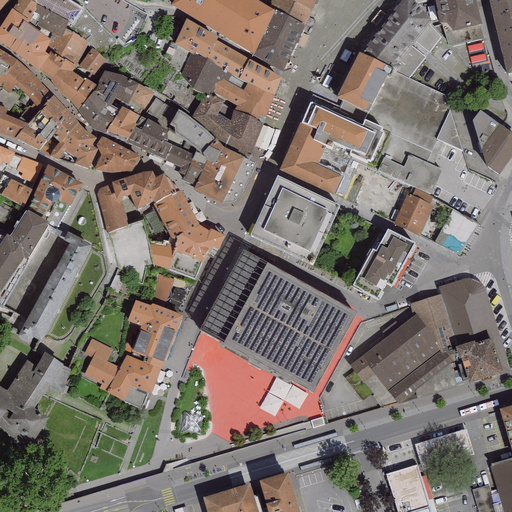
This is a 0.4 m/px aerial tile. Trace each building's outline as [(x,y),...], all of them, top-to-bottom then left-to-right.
[(0,0),(0,15),(11,0),(0,0)] [(65,30),(68,26),(26,0),(19,0),(12,13),(44,32),(45,31),(60,40),(65,30)] [(26,0),(68,26),(72,27),(81,13),(62,0),(26,0)] [(174,0),(170,6),(254,58),(275,14),(248,0),(174,0)] [(248,0),(275,14),(276,13),(304,28),(318,0),(248,0)] [(411,0),(403,0),(383,26),(411,47),(415,42),(429,52),(442,37),(429,25),(432,21),(411,0)] [(475,0),(434,0),(438,15),(437,15),(440,26),(443,26),(448,47),(483,38),(480,28),(482,28),(475,0)] [(511,76),(511,0),(488,0),(507,78),(511,76)] [(44,32),(12,13),(0,30),(0,44),(39,75),(40,73),(50,58),(45,55),(51,43),(42,36),(44,32)] [(283,75),(304,28),(275,14),(254,58),(283,75)] [(218,40),(186,21),(174,46),(190,55),(193,57),(195,55),(206,62),(207,60),(217,43),(218,40)] [(411,47),(383,26),(360,57),(393,73),(409,79),(425,58),(411,47)] [(89,45),(65,30),(60,40),(52,54),(65,63),(66,62),(76,68),(89,45)] [(248,62),(217,43),(207,60),(222,70),(232,77),(239,81),(248,62)] [(0,87),(2,88),(7,76),(17,61),(0,50),(0,87)] [(106,62),(92,50),(74,75),(85,82),(86,81),(89,83),(106,62)] [(40,73),(52,82),(65,63),(52,54),(50,58),(40,73)] [(193,57),(190,55),(181,76),(193,91),(206,97),(212,95),(220,81),(228,85),(232,77),(222,70),(207,60),(206,62),(195,55),(193,57)] [(360,57),(358,56),(336,102),(368,117),(386,79),(389,81),(393,73),(360,57)] [(39,80),(17,61),(7,76),(2,88),(9,94),(15,86),(28,97),(40,112),(53,97),(39,80)] [(66,62),(65,63),(52,82),(51,84),(57,91),(70,104),(85,82),(74,75),(72,74),(76,68),(66,62)] [(248,62),(239,81),(248,85),(275,99),(282,80),(248,62)] [(409,79),(393,73),(389,81),(386,79),(368,117),(336,102),(330,114),(362,130),(365,123),(389,134),(374,167),(371,171),(413,188),(430,197),(442,173),(425,163),(437,140),(450,112),(444,96),(409,79)] [(123,78),(104,74),(96,87),(78,112),(89,129),(105,136),(121,109),(125,111),(130,103),(139,87),(123,78)] [(96,87),(93,85),(89,83),(86,81),(85,82),(70,104),(77,111),(78,112),(96,87)] [(263,121),(275,99),(248,85),(244,93),(228,85),(220,81),(212,95),(237,107),(235,111),(257,123),(260,119),(263,121)] [(154,95),(139,87),(130,103),(145,111),(154,95)] [(250,161),(264,125),(257,123),(235,111),(237,107),(212,95),(206,97),(191,119),(220,144),(250,161)] [(79,122),(53,97),(40,112),(28,125),(15,140),(50,155),(59,141),(62,142),(79,122)] [(389,134),(365,123),(362,130),(330,114),(311,105),(301,126),(318,133),(313,143),(325,149),(324,151),(350,162),(351,158),(374,167),(389,134)] [(0,106),(0,134),(15,140),(28,125),(5,116),(8,110),(0,106)] [(125,111),(121,109),(105,136),(128,145),(137,127),(135,127),(139,119),(125,111)] [(461,151),(450,112),(437,140),(461,151)] [(197,153),(203,158),(216,144),(185,117),(179,113),(169,127),(174,130),(175,137),(197,153)] [(481,152),(499,127),(479,113),(473,124),(481,152)] [(171,135),(139,119),(135,127),(137,127),(128,145),(165,164),(173,148),(166,145),(171,135)] [(88,134),(79,122),(62,142),(59,141),(50,155),(58,161),(65,151),(77,159),(74,165),(89,169),(98,150),(91,147),(96,139),(88,134)] [(301,126),(300,125),(279,172),(333,196),(342,178),(317,166),(324,151),(325,149),(313,143),(318,133),(301,126)] [(511,136),(499,127),(481,152),(487,170),(499,178),(511,159),(511,136)] [(131,172),(141,156),(102,137),(96,145),(101,155),(94,170),(111,173),(121,172),(131,172)] [(223,151),(216,144),(203,158),(207,164),(195,189),(193,193),(221,207),(235,205),(243,194),(256,168),(223,151)] [(15,153),(0,146),(0,165),(2,162),(17,169),(22,158),(14,154),(15,153)] [(185,178),(195,158),(173,148),(165,164),(180,170),(178,174),(185,178)] [(203,158),(196,155),(195,158),(185,178),(183,182),(195,189),(207,164),(203,158)] [(43,166),(23,156),(22,158),(17,169),(16,170),(22,173),(20,177),(27,180),(24,185),(11,179),(1,195),(23,207),(43,166)] [(83,184),(47,164),(27,209),(48,222),(47,224),(49,225),(56,229),(83,184)] [(151,208),(173,196),(164,177),(155,181),(152,174),(142,176),(112,185),(117,203),(121,202),(130,199),(136,214),(151,207),(151,208)] [(247,240),(314,272),(344,208),(277,176),(247,240)] [(107,234),(128,227),(121,202),(117,203),(112,185),(99,190),(97,195),(107,234)] [(420,235),(434,208),(436,203),(433,201),(434,198),(430,197),(413,188),(409,196),(407,195),(392,227),(418,240),(420,235)] [(199,227),(180,192),(173,196),(151,208),(166,235),(168,235),(171,241),(176,244),(179,239),(184,235),(185,236),(199,227)] [(434,208),(420,235),(460,258),(478,226),(436,203),(434,208)] [(0,292),(1,293),(23,257),(27,259),(49,225),(47,224),(48,222),(27,209),(10,236),(6,234),(4,238),(0,235),(0,292)] [(209,233),(199,227),(185,236),(184,235),(179,239),(176,244),(178,245),(175,253),(202,266),(212,250),(218,252),(224,238),(211,232),(209,233)] [(415,247),(387,232),(375,254),(373,252),(353,289),(378,302),(386,286),(392,290),(415,247)] [(92,248),(68,235),(64,243),(69,246),(56,271),(54,271),(18,340),(29,345),(32,339),(42,344),(92,248)] [(165,249),(150,245),(154,267),(196,282),(202,266),(175,253),(178,245),(176,244),(171,241),(171,246),(166,245),(165,249)] [(315,394),(358,317),(244,255),(200,333),(223,344),(221,349),(290,386),(292,382),(315,394)] [(161,274),(156,287),(171,293),(176,280),(161,274)] [(471,280),(467,280),(438,288),(440,295),(455,350),(457,349),(491,339),(502,375),(510,373),(487,296),(485,289),(482,285),(478,283),(471,280)] [(440,295),(409,306),(414,318),(416,317),(441,350),(439,351),(443,355),(455,350),(440,295)] [(147,304),(135,299),(125,325),(138,330),(127,357),(140,362),(139,365),(159,373),(162,374),(185,317),(148,302),(147,304)] [(441,350),(416,317),(414,318),(350,367),(363,385),(375,376),(388,393),(439,351),(441,350)] [(502,375),(491,339),(457,349),(468,382),(469,386),(502,375)] [(112,350),(91,340),(84,355),(92,359),(84,376),(102,384),(99,389),(107,393),(119,368),(106,362),(112,350)] [(443,355),(439,351),(388,393),(397,405),(456,386),(468,382),(457,349),(455,350),(443,355)] [(0,430),(27,456),(49,421),(34,411),(48,388),(50,389),(62,395),(71,371),(62,366),(45,354),(37,368),(27,362),(7,392),(0,387),(0,430)] [(140,362),(127,357),(126,357),(119,368),(107,393),(106,394),(141,411),(147,395),(151,397),(159,373),(139,365),(140,362)] [(241,408),(257,416),(262,406),(264,408),(267,402),(250,393),(241,408)] [(511,405),(499,409),(507,434),(511,432),(511,405)] [(466,430),(414,446),(422,471),(474,455),(466,430)] [(491,466),(490,467),(497,489),(503,511),(511,511),(511,457),(491,464),(491,466)] [(386,474),(393,496),(423,488),(416,465),(386,474)] [(298,511),(288,476),(260,485),(267,511),(298,511)] [(257,511),(249,486),(202,500),(205,511),(257,511)] [(503,511),(497,489),(490,491),(489,486),(472,490),(478,511),(503,511)] [(418,511),(429,509),(423,488),(393,496),(397,511),(418,511)]
